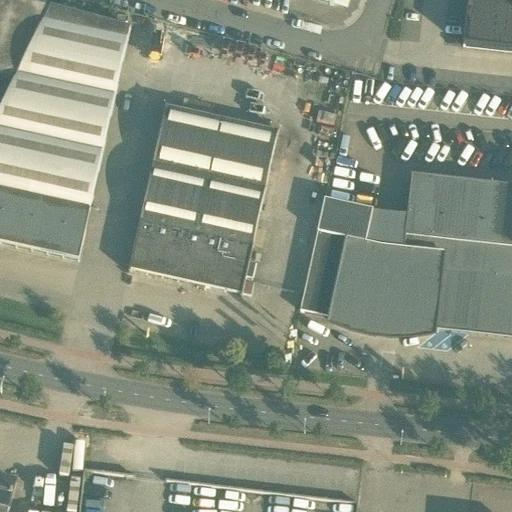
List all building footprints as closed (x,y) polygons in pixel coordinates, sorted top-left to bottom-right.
[(0,0),(0,77),(15,81),(51,9),(15,0),(0,0)] [(511,0),(467,0),(463,48),(511,53),(511,0)] [(15,81),(0,112),(0,245),(79,263),(130,31),(51,9),(15,81)] [(241,299),(242,296),(246,280),(252,282),(256,268),(249,266),(279,133),(165,108),(128,274),(130,275),(130,273),(240,297),(240,299),(241,299)] [(406,217),(372,213),(324,202),(300,313),(324,318),(332,320),(331,324),(351,332),(371,337),(391,339),(411,339),(432,336),(432,331),(511,339),(511,189),(410,177),(406,217)] [(0,479),(0,511),(7,511),(8,511),(9,511),(16,484),(0,479)]
